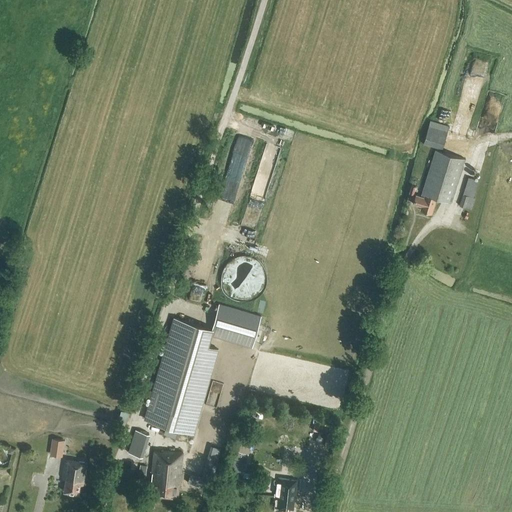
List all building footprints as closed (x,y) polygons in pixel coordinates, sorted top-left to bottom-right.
[(442,149),(449,126),(430,120),(423,143),(442,149)] [(450,203),(464,159),(435,149),(422,193),(421,197),(416,195),(413,204),(421,206),(420,209),(431,213),(436,198),(450,203)] [(233,155),(221,195),(234,199),(245,158),(233,155)] [(272,179),(275,167),(268,165),(269,161),(264,160),(259,176),(272,179)] [(468,177),(459,205),(471,209),(475,198),(473,197),(479,180),(468,177)] [(222,271),(221,275),(221,280),(222,284),(223,288),(225,292),(229,296),(232,299),(237,300),(241,301),(246,301),(250,301),(255,299),(258,296),(262,293),(264,289),(266,285),(267,280),(266,276),(265,271),(263,267),(261,263),(257,260),(253,258),(249,256),(244,256),(239,256),(235,258),(231,260),(227,263),(225,266),(222,271)] [(252,347),(261,316),(219,303),(211,329),(174,318),(145,420),(195,434),(219,349),(209,346),(212,336),(252,347)] [(128,451),(143,456),(150,433),(135,428),(128,451)] [(52,439),(51,446),(57,447),(56,455),(62,456),(64,440),(52,439)] [(220,447),(210,445),(208,454),(217,456),(220,447)] [(183,452),(163,450),(162,451),(154,451),(151,482),(152,482),(151,493),(178,496),(181,466),(188,467),(189,456),(182,456),(183,452)] [(83,486),(86,463),(65,459),(62,479),(65,479),(63,491),(78,494),(80,485),(83,486)] [(244,473),(246,462),(233,459),(231,469),(244,473)] [(190,472),(187,482),(201,486),(204,476),(190,472)] [(297,495),(298,483),(292,482),(292,481),(278,479),(276,497),(278,497),(277,507),(292,509),(294,494),(297,495)]
